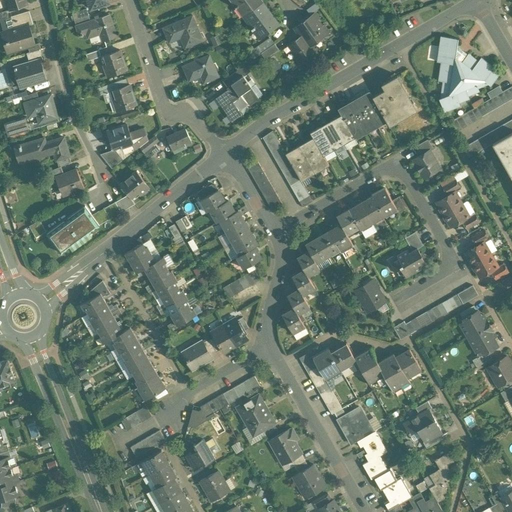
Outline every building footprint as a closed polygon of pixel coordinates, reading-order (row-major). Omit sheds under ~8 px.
[(9,0),(12,8),(13,9),(28,4),(26,0),(9,0)] [(107,0),(88,0),(91,7),(87,8),(87,9),(108,2),(107,0)] [(260,0),(231,0),(243,16),(262,2),(260,0)] [(279,24),(262,2),(243,16),(260,39),(267,33),(279,24)] [(12,8),(0,12),(0,19),(9,17),(7,10),(13,9),(12,8)] [(87,8),(76,12),(78,18),(88,15),(89,15),(87,9),(87,8)] [(30,10),(10,16),(14,28),(26,25),(27,25),(34,23),(30,10)] [(90,20),(83,23),(86,33),(88,38),(102,33),(104,40),(117,36),(110,14),(90,20)] [(78,18),(74,20),(76,25),(83,23),(90,20),(88,15),(78,18)] [(192,15),(163,27),(169,42),(181,37),(185,47),(203,40),(192,15)] [(313,15),(297,26),(303,34),(303,35),(310,45),(327,33),(313,15)] [(83,23),(76,25),(79,35),(81,35),(81,36),(83,35),(83,34),(86,33),(83,23)] [(14,28),(3,32),(9,51),(6,52),(7,53),(28,46),(34,45),(33,44),(32,44),(27,25),(26,25),(14,28)] [(269,37),(258,45),(262,52),(275,43),(267,33),(267,34),(269,37)] [(303,35),(289,44),(300,60),(314,50),(310,45),(303,35)] [(478,61),(468,53),(466,57),(457,49),(458,39),(440,36),(437,61),(441,62),(438,80),(443,81),(441,94),(443,94),(443,97),(439,98),(444,112),(460,106),(459,103),(469,99),(468,96),(479,92),(478,88),(489,84),(490,85),(500,73),(481,57),(478,61)] [(39,42),(33,44),(34,45),(28,46),(30,52),(40,49),(41,48),(39,42)] [(30,52),(27,53),(30,62),(38,60),(38,61),(43,59),(40,49),(30,52)] [(121,49),(104,54),(107,62),(105,63),(109,75),(127,69),(121,49)] [(99,50),(86,54),(88,60),(101,56),(99,50)] [(211,55),(184,66),(190,80),(204,74),(207,81),(220,76),(211,55)] [(30,62),(14,67),(20,87),(28,84),(27,82),(43,77),(38,61),(38,60),(30,62)] [(245,64),(237,70),(242,76),(243,75),(250,71),(245,64)] [(237,70),(222,80),(227,87),(242,76),(237,70)] [(242,76),(227,87),(228,89),(216,98),(227,114),(232,121),(242,114),(239,110),(249,103),(250,105),(259,98),(251,87),(251,86),(254,83),(251,79),(248,81),(243,75),(242,76)] [(397,75),(381,84),(384,89),(373,96),(387,120),(390,125),(417,109),(397,75)] [(131,83),(114,89),(117,97),(115,98),(118,109),(137,103),(131,83)] [(499,86),(487,93),(490,99),(502,92),(499,86)] [(490,99),(477,106),(482,116),(511,99),(511,95),(508,89),(502,92),(490,99)] [(370,91),(338,109),(341,114),(355,137),(355,138),(387,120),(373,96),(370,91)] [(37,92),(23,96),(25,102),(39,98),(37,92)] [(25,102),(25,103),(28,113),(36,110),(40,121),(40,122),(58,116),(59,116),(52,94),(39,98),(25,102)] [(477,106),(451,121),(457,132),(483,117),(482,116),(477,106)] [(355,137),(341,114),(331,120),(343,141),(344,143),(355,137)] [(28,116),(4,124),(8,136),(59,120),(58,116),(40,122),(40,121),(32,123),(31,123),(32,122),(31,121),(30,122),(29,122),(28,116)] [(511,119),(494,129),(500,139),(511,132),(511,119)] [(331,120),(321,126),(333,147),(332,147),(334,149),(337,155),(345,150),(343,146),(345,144),(344,143),(343,141),(331,120)] [(127,124),(107,131),(113,149),(115,149),(123,159),(135,150),(133,143),(130,132),(127,124)] [(333,147),(321,126),(310,132),(313,137),(323,155),(334,149),(332,147),(333,147)] [(144,128),(130,132),(133,143),(135,150),(140,147),(148,140),(144,128)] [(185,128),(167,136),(173,149),(185,143),(186,145),(192,143),(185,128)] [(494,129),(463,147),(469,157),(492,144),(500,139),(494,129)] [(266,143),(276,137),(273,130),(263,138),(266,143)] [(511,132),(500,139),(492,144),(510,175),(511,173),(511,132)] [(148,140),(140,147),(144,152),(154,143),(159,140),(155,135),(148,140)] [(45,137),(15,146),(16,147),(20,146),(24,158),(54,149),(57,159),(70,155),(71,155),(65,136),(47,142),(45,137)] [(276,137),(266,143),(269,148),(279,142),(276,137)] [(313,137),(299,145),(315,173),(329,164),(323,155),(313,137)] [(428,139),(416,146),(421,154),(429,150),(433,148),(428,139)] [(279,142),(269,148),(272,153),(282,147),(279,142)] [(154,143),(144,152),(149,158),(159,150),(154,143)] [(315,173),(299,145),(285,153),(288,158),(291,163),(294,169),(298,174),(301,179),(301,181),(315,173)] [(282,147),(272,153),(275,159),(285,153),(282,147)] [(113,149),(100,154),(112,168),(123,159),(115,149),(113,149)] [(421,154),(414,159),(417,165),(416,166),(420,172),(421,171),(424,178),(440,169),(429,150),(421,154)] [(285,153),(275,159),(278,164),(288,158),(285,153)] [(70,155),(57,159),(60,167),(62,166),(72,162),(70,155)] [(288,158),(278,164),(281,169),(291,163),(288,158)] [(258,162),(248,167),(251,173),(261,167),(258,162)] [(291,163),(281,169),(284,175),(294,169),(291,163)] [(60,167),(50,170),(53,178),(56,177),(55,176),(64,173),(62,166),(60,167)] [(261,167),(251,173),(254,178),(264,172),(261,167)] [(77,168),(69,171),(69,172),(65,174),(64,173),(55,176),(56,177),(60,190),(71,186),(73,191),(84,187),(77,168)] [(294,169),(284,175),(287,180),(298,174),(294,169)] [(150,186),(137,171),(122,184),(130,194),(132,197),(139,192),(141,194),(150,186)] [(264,172),(254,178),(257,183),(267,177),(264,172)] [(298,174),(287,180),(290,185),(301,179),(298,174)] [(267,177),(257,183),(260,188),(270,182),(267,177)] [(301,179),(290,185),(293,191),(304,185),(301,181),(301,179)] [(456,179),(443,187),(448,195),(455,191),(455,192),(461,188),(456,179)] [(270,182),(260,188),(263,193),(273,187),(270,182)] [(206,186),(197,193),(200,200),(218,189),(215,185),(211,184),(206,187),(206,186)] [(304,185),(293,191),(296,196),(307,190),(304,185)] [(273,187),(263,193),(266,199),(276,193),(273,187)] [(218,189),(200,200),(207,211),(210,209),(225,201),(218,189)] [(385,189),(373,195),(384,214),(385,214),(395,208),(396,208),(392,201),(385,189)] [(307,190),(296,196),(299,201),(310,195),(307,190)] [(448,195),(437,201),(444,214),(462,204),(455,192),(455,191),(448,195)] [(276,193),(266,199),(269,204),(279,198),(276,193)] [(130,194),(115,201),(121,212),(137,203),(132,197),(130,194)] [(310,195),(299,201),(302,207),(313,201),(310,195)] [(373,195),(361,202),(373,223),(386,216),(385,214),(384,214),(373,195)] [(406,209),(399,197),(392,201),(396,208),(395,208),(398,213),(406,209)] [(279,198),(269,204),(272,209),(282,203),(279,198)] [(225,201),(210,209),(217,221),(220,220),(235,211),(228,199),(225,201)] [(115,201),(104,208),(110,219),(121,212),(115,201)] [(462,204),(444,214),(451,226),(462,220),(469,216),(468,216),(474,212),(469,203),(466,201),(462,204)] [(361,202),(349,209),(360,228),(361,230),(373,223),(361,202)] [(86,205),(48,233),(62,252),(100,224),(93,215),(86,205)] [(104,208),(93,215),(100,224),(110,219),(104,208)] [(235,211),(220,220),(227,231),(245,221),(238,209),(235,211)] [(349,209),(337,216),(341,224),(347,235),(348,235),(360,228),(349,209)] [(474,212),(468,216),(469,216),(462,220),(467,229),(479,221),(474,212)] [(187,228),(181,218),(176,221),(182,231),(187,228)] [(40,219),(30,225),(36,237),(47,231),(40,219)] [(245,221),(227,231),(233,243),(251,232),(245,221)] [(180,234),(174,224),(169,227),(175,237),(180,234)] [(347,235),(341,224),(329,231),(339,249),(341,252),(342,252),(341,250),(351,244),(353,246),(353,245),(348,235),(347,235)] [(484,230),(472,237),(476,246),(483,242),(484,242),(490,239),(484,230)] [(329,231),(317,237),(328,256),(339,249),(329,231)] [(251,232),(233,243),(240,254),(255,246),(258,244),(251,232)] [(415,232),(405,238),(412,251),(417,248),(417,249),(423,245),(415,232)] [(328,256),(317,237),(305,244),(309,250),(316,262),(328,256)] [(476,246),(466,252),(473,264),(490,254),(484,242),(483,242),(476,246)] [(142,243),(124,253),(130,263),(149,252),(146,246),(145,247),(142,243)] [(240,254),(237,256),(244,269),(246,267),(249,272),(254,269),(254,270),(255,270),(256,268),(253,263),(262,258),(255,246),(240,254)] [(407,250),(396,256),(397,259),(390,264),(394,271),(400,267),(406,278),(426,266),(420,254),(421,254),(417,249),(417,248),(412,251),(409,253),(407,250)] [(309,250),(297,257),(304,269),(308,275),(319,268),(316,262),(309,250)] [(149,252),(130,263),(136,272),(143,268),(153,262),(151,258),(153,257),(149,252)] [(490,254),(473,264),(480,277),(490,270),(497,266),(490,254)] [(153,262),(143,268),(145,271),(149,278),(167,267),(164,263),(166,262),(163,256),(153,262)] [(503,262),(497,266),(490,270),(495,279),(508,271),(503,262)] [(167,267),(149,278),(152,284),(154,287),(174,276),(171,270),(169,271),(167,267)] [(143,268),(136,272),(139,276),(142,274),(143,272),(145,271),(143,268)] [(260,279),(255,270),(254,270),(254,269),(249,272),(255,283),(260,279)] [(304,269),(292,276),(299,289),(303,295),(315,288),(308,275),(304,269)] [(255,283),(249,272),(244,275),(250,286),(255,283)] [(250,286),(244,275),(239,278),(245,289),(250,286)] [(174,276),(154,287),(156,290),(160,297),(178,286),(175,282),(177,281),(174,276)] [(245,289),(239,278),(233,281),(239,292),(245,289)] [(372,279),(354,290),(367,313),(386,302),(372,279)] [(103,280),(90,291),(93,297),(100,293),(102,296),(104,295),(107,295),(110,293),(108,288),(108,289),(103,280)] [(239,292),(233,281),(228,284),(234,295),(239,292)] [(234,295),(228,284),(223,287),(229,298),(234,295)] [(467,288),(473,297),(478,294),(473,285),(467,288)] [(178,286),(160,297),(164,304),(165,306),(185,295),(182,290),(180,291),(178,286)] [(154,287),(147,291),(150,295),(153,293),(154,291),(156,290),(154,287)] [(463,291),(468,300),(473,297),(467,288),(463,291)] [(299,289),(287,295),(294,307),(298,313),(310,307),(303,295),(299,289)] [(468,300),(463,291),(457,294),(463,303),(468,300)] [(93,297),(81,304),(84,310),(86,309),(88,313),(106,303),(102,296),(100,293),(93,297)] [(452,297),(458,306),(463,303),(457,294),(452,297)] [(185,295),(165,306),(167,309),(171,316),(189,305),(186,301),(188,300),(185,295)] [(458,306),(452,297),(447,300),(453,309),(458,306)] [(447,300),(442,303),(447,312),(453,309),(447,300)] [(106,303),(88,313),(91,317),(89,318),(92,323),(112,312),(110,309),(106,303)] [(442,303),(437,306),(442,315),(447,312),(442,303)] [(116,304),(112,306),(112,308),(110,309),(112,312),(119,308),(116,304)] [(189,305),(171,316),(175,323),(176,326),(196,315),(193,309),(191,310),(189,305)] [(474,305),(460,313),(463,318),(477,311),(474,305)] [(165,306),(158,310),(161,315),(164,313),(165,310),(167,309),(165,306)] [(442,315),(437,306),(431,308),(437,318),(442,315)] [(294,307),(282,314),(293,332),(304,326),(305,326),(298,313),(294,307)] [(431,308),(426,311),(432,321),(437,318),(431,308)] [(477,311),(463,318),(467,325),(462,328),(468,338),(490,325),(483,314),(481,316),(478,310),(477,311)] [(426,311),(421,314),(427,324),(432,321),(426,311)] [(112,312),(92,323),(95,329),(97,328),(99,332),(117,322),(113,315),(112,312)] [(421,314),(416,317),(421,327),(427,324),(421,314)] [(236,317),(223,324),(236,346),(248,339),(244,331),(237,320),(236,317)] [(249,328),(242,317),(237,320),(244,331),(249,328)] [(416,317),(411,320),(416,330),(421,327),(416,317)] [(411,320),(405,323),(411,333),(416,330),(411,320)] [(399,324),(406,336),(411,333),(405,323),(404,321),(399,324)] [(117,322),(99,332),(101,336),(100,337),(103,343),(113,337),(112,337),(123,331),(121,328),(117,322)] [(127,323),(124,324),(123,327),(121,328),(123,331),(129,327),(127,323)] [(236,346),(223,324),(211,331),(215,337),(221,348),(224,353),(236,346)] [(406,336),(399,324),(393,327),(400,339),(406,336)] [(490,325),(468,338),(474,347),(478,345),(483,353),(483,354),(488,351),(498,345),(493,337),(496,336),(490,325)] [(123,331),(112,337),(113,337),(115,341),(113,342),(116,348),(136,336),(130,326),(129,327),(123,331)] [(304,326),(293,332),(296,339),(308,332),(304,326)] [(136,336),(116,348),(119,353),(121,352),(123,356),(141,346),(136,336)] [(221,348),(215,337),(210,340),(215,350),(216,351),(221,348)] [(210,340),(209,339),(203,343),(210,353),(215,350),(210,340)] [(202,340),(184,351),(189,358),(186,359),(190,367),(197,363),(199,366),(208,361),(206,358),(211,355),(203,343),(202,340)] [(331,352),(339,366),(341,370),(357,361),(354,357),(346,343),(331,352)] [(141,346),(123,356),(126,360),(124,361),(127,367),(147,355),(141,346)] [(388,383),(377,362),(369,348),(354,357),(357,361),(371,386),(378,382),(381,387),(388,383)] [(329,351),(315,359),(314,358),(313,358),(315,361),(318,366),(321,372),(324,377),(325,378),(324,375),(339,366),(331,352),(329,349),(328,350),(329,351)] [(410,349),(396,357),(407,376),(408,376),(407,374),(419,367),(420,369),(421,368),(410,349)] [(483,353),(472,359),(476,366),(492,357),(488,351),(483,354),(483,353)] [(377,362),(388,383),(393,393),(411,383),(407,376),(396,357),(393,353),(377,362)] [(306,354),(299,358),(301,362),(308,358),(306,354)] [(147,355),(127,367),(130,372),(132,371),(134,375),(152,365),(147,355)] [(511,364),(507,355),(487,367),(498,386),(502,384),(511,377),(511,364)] [(308,358),(301,362),(304,367),(315,361),(313,358),(312,356),(308,358)] [(0,360),(0,384),(15,380),(8,358),(0,360)] [(315,361),(304,367),(307,372),(318,366),(315,361)] [(152,365),(134,375),(137,380),(135,381),(138,386),(158,374),(152,365)] [(318,366),(307,372),(310,378),(321,372),(318,366)] [(321,372),(310,378),(313,383),(324,377),(321,372)] [(138,386),(135,388),(142,401),(165,388),(158,374),(138,386)] [(260,386),(254,375),(249,378),(255,389),(256,389),(260,386)] [(324,377),(313,383),(316,388),(327,382),(325,378),(324,377)] [(511,377),(502,384),(505,389),(511,384),(511,377)] [(249,378),(244,381),(250,392),(255,389),(249,378)] [(250,392),(244,381),(238,384),(245,395),(246,394),(250,392)] [(327,382),(316,388),(319,393),(330,387),(327,382)] [(245,395),(238,384),(233,387),(239,398),(245,395)] [(511,384),(505,389),(500,392),(505,401),(510,399),(509,398),(511,396),(511,384)] [(239,398),(233,387),(228,390),(234,401),(239,398)] [(330,387),(319,393),(322,399),(333,392),(330,387)] [(250,392),(246,394),(249,399),(259,394),(256,389),(250,392)] [(234,401),(228,390),(223,393),(229,404),(234,401)] [(333,392),(322,399),(325,404),(336,398),(333,392)] [(229,404),(223,393),(218,396),(224,407),(229,404)] [(249,399),(236,407),(248,426),(243,429),(248,439),(263,431),(274,424),(275,424),(263,405),(265,404),(259,394),(249,399)] [(218,396),(212,399),(219,410),(224,407),(218,396)] [(336,398),(325,404),(328,409),(339,403),(336,398)] [(219,410),(212,399),(207,402),(213,413),(219,410)] [(428,400),(415,407),(419,414),(428,409),(429,409),(432,407),(428,400)] [(207,402),(200,407),(206,417),(213,413),(207,402)] [(339,403),(328,409),(331,414),(334,413),(342,408),(339,403)] [(141,409),(146,419),(152,416),(146,406),(141,409)] [(342,408),(334,413),(336,417),(345,412),(342,408)] [(359,408),(338,420),(349,438),(359,432),(362,438),(373,432),(359,408)] [(146,419),(141,409),(136,411),(142,422),(146,419)] [(419,414),(404,423),(409,431),(408,431),(409,433),(410,432),(418,428),(425,441),(427,440),(440,432),(441,431),(434,419),(429,409),(428,409),(419,414)] [(142,422),(136,411),(131,414),(137,425),(142,422)] [(405,421),(414,415),(412,412),(403,417),(405,421)] [(137,425),(131,414),(126,417),(132,427),(137,425)] [(126,417),(121,420),(127,430),(132,427),(126,417)] [(274,424),(263,431),(266,436),(277,429),(274,424)] [(292,428),(269,441),(282,464),(287,461),(300,453),(293,441),(298,438),(292,428)] [(166,440),(160,430),(155,433),(161,443),(166,440)] [(362,438),(357,441),(360,447),(363,446),(379,437),(375,431),(373,432),(362,438)] [(359,432),(349,438),(352,444),(357,441),(362,438),(359,432)] [(440,432),(427,440),(430,446),(444,438),(440,432)] [(161,443),(155,433),(150,436),(156,446),(161,443)] [(156,446),(150,436),(145,438),(151,449),(156,446)] [(379,437),(363,446),(368,453),(365,455),(368,461),(363,465),(371,479),(373,478),(387,469),(380,456),(382,455),(378,449),(384,445),(379,437)] [(151,449),(145,438),(140,441),(146,451),(151,449)] [(203,439),(194,444),(195,445),(194,445),(195,448),(196,448),(197,450),(186,456),(193,469),(204,462),(205,464),(215,459),(203,439)] [(146,451),(140,441),(135,444),(141,454),(146,451)] [(2,445),(0,446),(0,453),(9,450),(7,444),(2,445)] [(141,454),(135,444),(130,447),(136,457),(141,454)] [(447,453),(437,459),(437,458),(434,460),(439,469),(429,474),(435,484),(429,487),(434,496),(438,502),(444,498),(442,494),(446,492),(446,490),(445,487),(447,486),(448,484),(446,480),(450,477),(451,472),(447,465),(453,461),(445,447),(444,447),(447,453)] [(0,453),(0,459),(8,457),(11,456),(9,450),(0,453)] [(161,450),(142,461),(150,474),(151,473),(168,463),(161,450)] [(300,453),(287,461),(291,468),(293,466),(305,460),(301,452),(300,453)] [(0,459),(0,469),(11,466),(8,457),(0,459)] [(305,460),(293,466),(297,473),(309,467),(305,460)] [(168,463),(151,473),(150,474),(157,486),(158,486),(173,478),(176,476),(168,463)] [(297,473),(293,476),(306,498),(324,488),(315,474),(318,472),(313,464),(309,467),(297,473)] [(11,466),(0,469),(0,480),(14,476),(14,475),(11,466)] [(397,479),(390,468),(387,469),(373,478),(381,490),(385,488),(387,491),(384,493),(388,501),(384,503),(388,511),(389,510),(400,504),(412,497),(401,477),(397,479)] [(218,471),(200,481),(211,501),(229,491),(218,471)] [(14,476),(0,480),(2,486),(15,482),(18,481),(16,475),(14,475),(14,476)] [(173,478),(158,486),(157,486),(155,488),(163,501),(181,491),(173,478)] [(2,486),(0,486),(0,499),(1,500),(14,495),(19,494),(15,482),(2,486)] [(511,511),(511,490),(502,496),(501,496),(508,507),(509,511),(511,511)] [(181,491),(163,501),(169,511),(173,511),(188,503),(181,491)] [(499,491),(493,495),(497,503),(502,511),(508,507),(501,496),(502,496),(499,491)] [(327,493),(312,502),(316,510),(332,501),(327,493)] [(14,495),(1,500),(1,501),(1,507),(3,507),(15,507),(16,499),(14,495)] [(493,495),(489,498),(493,505),(497,503),(493,495)] [(423,497),(417,501),(416,498),(410,502),(414,508),(406,511),(438,511),(442,510),(438,502),(434,496),(425,501),(423,497)] [(316,510),(312,511),(340,511),(334,500),(332,501),(316,510)] [(72,511),(68,501),(53,508),(54,511),(72,511)] [(192,511),(188,503),(173,511),(192,511)] [(502,511),(497,503),(493,505),(490,507),(492,511),(502,511)]
